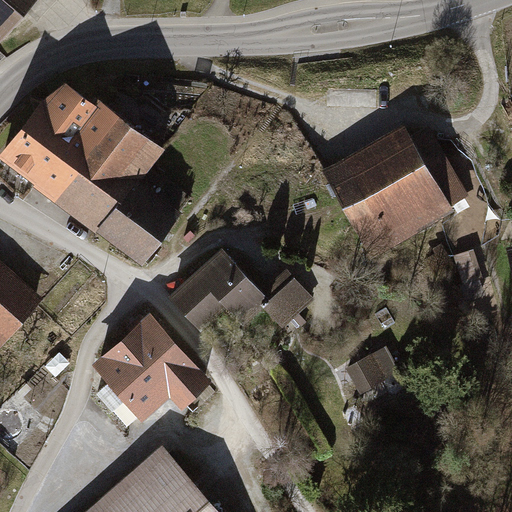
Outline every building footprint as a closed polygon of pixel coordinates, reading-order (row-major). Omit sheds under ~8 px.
[(0,0),(0,28),(25,0),(0,0)] [(69,72),(7,161),(145,257),(183,205),(142,173),(166,139),(69,72)] [(406,119),(324,169),(376,257),(455,207),(451,200),(469,191),(431,122),(412,130),(406,119)] [(223,240),(168,289),(199,323),(226,299),(245,320),(263,304),(283,327),(316,297),(287,266),(270,282),(245,254),(239,259),(223,240)] [(457,255),(471,301),(493,294),(479,249),(457,255)] [(0,257),(0,335),(37,292),(0,257)] [(151,305),(93,357),(142,412),(170,387),(182,400),(212,374),(151,305)] [(385,345),(347,365),(362,390),(399,372),(385,345)] [(224,511),(162,441),(80,511),(224,511)]
